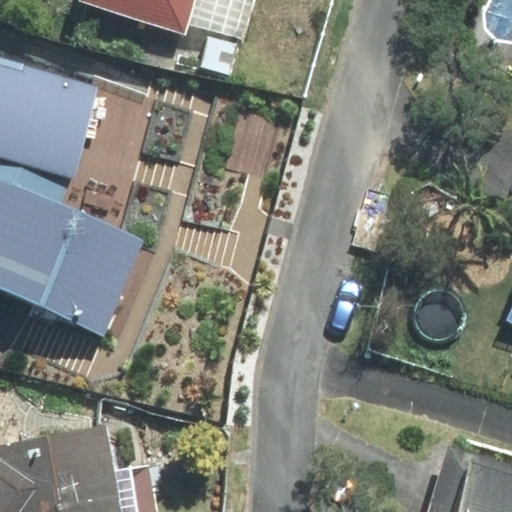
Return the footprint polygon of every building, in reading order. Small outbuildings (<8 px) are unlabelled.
[(176,41),(187,0),(69,0),(66,11),(176,41)] [(0,74),(0,175),(63,189),(84,93),(0,74)] [(133,250),(0,187),(0,307),(86,348),(133,250)] [(111,511),(94,435),(0,456),(0,511),(111,511)] [(511,511),(511,467),(440,447),(421,511),(511,511)]
